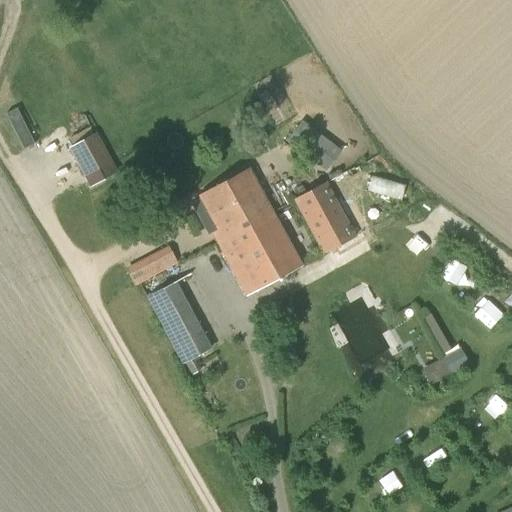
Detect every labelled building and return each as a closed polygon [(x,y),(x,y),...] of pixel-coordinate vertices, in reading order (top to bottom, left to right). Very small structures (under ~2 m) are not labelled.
[(21,104),(7,110),(22,147),(36,140),(21,104)] [(309,152),(326,167),(342,149),(305,117),(295,128),(315,145),(309,152)] [(93,134),(71,146),(70,147),(68,148),(87,182),(90,188),(118,172),(96,133),(93,134)] [(211,232),(217,244),(261,219),(262,220),(274,214),(249,168),(198,196),(216,229),(211,232)] [(293,200),(323,256),(356,237),(326,182),(293,200)] [(261,219),(217,244),(246,297),(302,266),(274,214),(262,220),(261,219)] [(170,242),(125,267),(135,284),(179,259),(170,242)] [(453,257),(441,271),(457,284),(468,271),(453,257)] [(182,365),(211,350),(204,335),(175,282),(146,297),(182,365)] [(489,315),(501,301),(488,290),(476,303),(489,315)] [(451,351),(430,315),(422,319),(442,355),(451,351)] [(421,366),(429,382),(453,370),(445,354),(421,366)] [(489,402),(483,414),(496,420),(502,408),(489,402)] [(329,442),(327,460),(346,463),(349,445),(329,442)] [(426,472),(445,459),(434,443),(415,456),(426,472)] [(440,498),(456,491),(448,471),(432,478),(440,498)] [(395,511),(415,511),(408,502),(395,511)]
